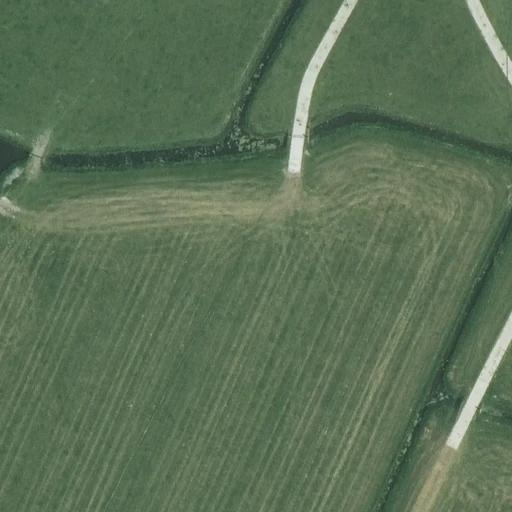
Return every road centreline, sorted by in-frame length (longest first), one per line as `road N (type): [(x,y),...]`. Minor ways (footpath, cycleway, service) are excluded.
road 1 (track): [(294,170),(308,79),(350,0)]
road 2 (track): [(454,440),(511,325)]
